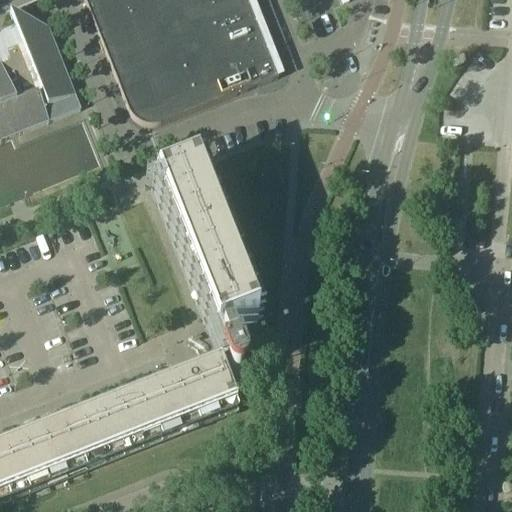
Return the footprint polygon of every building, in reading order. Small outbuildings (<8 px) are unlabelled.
[(160,129),(163,128),(279,80),(247,0),(83,0),(130,116),(131,118),(132,121),(134,123),(136,125),(139,126),(141,128),(144,129),(146,130),(149,130),(152,130),(155,130),(157,130),(160,129)] [(0,143),(49,125),(48,124),(80,112),(75,99),(49,31),(10,14),(10,15),(11,16),(15,28),(0,34),(0,143)] [(155,188),(215,341),(217,341),(257,325),(197,171),(155,188)] [(198,352),(206,373),(219,368),(226,365),(233,380),(235,381),(237,381),(239,380),(240,377),(241,375),(229,345),(220,348),(217,341),(215,341),(200,347),(189,342),(187,348),(198,352)] [(0,500),(235,409),(219,368),(206,373),(0,455),(0,500)]
